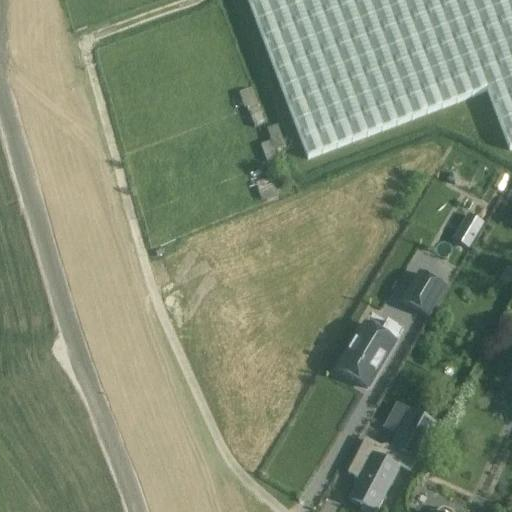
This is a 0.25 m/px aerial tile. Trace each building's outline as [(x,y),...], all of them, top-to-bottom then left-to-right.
[(511,0),(246,0),(307,161),(487,93),(509,152),(511,150),(511,0)] [(252,90),(242,93),(253,123),(263,119),(252,90)] [(419,275),(402,304),(427,319),(444,290),(419,275)] [(365,326),(337,373),(351,381),(352,380),(361,385),(360,386),(367,390),(402,331),(388,323),(380,335),(365,326)] [(440,426),(454,403),(443,397),(429,420),(440,426)] [(358,482),(348,502),(368,511),(376,511),(397,470),(396,469),(397,467),(409,473),(432,426),(395,408),(383,431),(395,437),(387,455),(363,443),(353,464),(358,466),(352,479),(358,482)]
